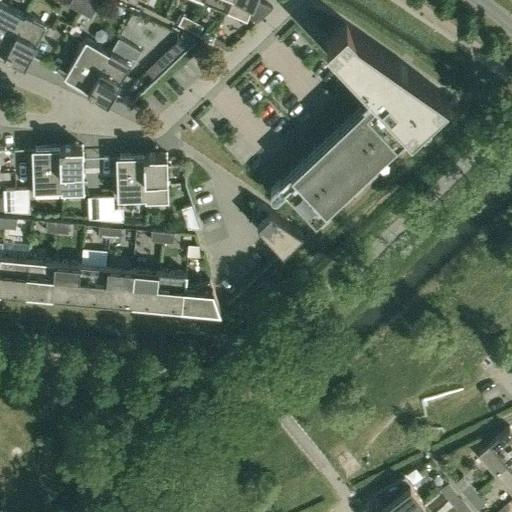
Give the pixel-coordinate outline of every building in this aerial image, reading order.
[(0,0),(0,49),(4,52),(25,12),(24,11),(24,13),(0,0)] [(70,0),(68,4),(79,10),(84,0),(70,0)] [(99,0),(84,0),(79,10),(90,17),(99,0)] [(229,0),(226,7),(257,20),(272,6),(257,0),(229,0)] [(24,62),(29,53),(45,22),(25,12),(4,52),(24,62)] [(178,23),(188,28),(193,19),(183,14),(178,23)] [(203,24),(193,19),(188,28),(198,34),(203,24)] [(279,180),(271,187),(271,188),(270,188),(270,189),(270,190),(270,191),(270,192),(271,193),(271,194),(273,195),(275,195),(276,195),(277,194),(285,187),(315,219),(447,95),(350,27),(346,21),(326,40),(378,95),(283,184),(279,180)] [(201,35),(212,41),(217,32),(206,26),(201,35)] [(176,58),(195,40),(183,34),(167,49),(176,58)] [(63,73),(88,88),(111,49),(110,48),(109,50),(85,36),(63,73)] [(107,99),(113,90),(130,60),(111,49),(88,88),(107,99)] [(82,144),(60,145),(61,190),(84,189),(82,144)] [(60,145),(35,145),(31,145),(33,189),(60,188),(60,190),(61,190),(60,145)] [(168,197),(167,152),(144,153),(145,198),(168,197)] [(144,153),(120,153),(116,153),(117,197),(145,196),(145,198),(144,153)] [(32,186),(31,168),(10,169),(11,187),(32,186)] [(4,209),(17,210),(16,187),(3,187),(4,209)] [(29,187),(16,187),(17,210),(30,211),(29,187)] [(88,217),(101,218),(100,195),(87,195),(88,217)] [(113,195),(100,195),(101,218),(114,219),(113,195)] [(302,231),(254,198),(254,199),(254,200),(253,201),(253,203),(252,204),(252,206),(251,208),(251,209),(251,211),(252,213),(252,214),(252,216),(253,217),(255,220),(256,221),(282,249),(302,231)] [(202,227),(193,202),(181,206),(188,227),(202,227)] [(5,216),(4,227),(30,229),(31,218),(5,216)] [(57,231),(57,221),(46,220),(45,230),(57,231)] [(57,221),(57,231),(68,232),(69,222),(57,221)] [(109,236),(110,226),(99,225),(98,235),(109,236)] [(110,226),(109,236),(121,236),(121,227),(110,226)] [(150,239),(162,240),(163,230),(150,229),(151,229),(150,239)] [(175,232),(175,231),(163,230),(162,240),(173,242),(174,232),(175,232)] [(200,255),(198,244),(188,243),(187,254),(200,255)] [(77,259),(78,245),(53,244),(52,258),(77,259)] [(90,247),(88,256),(112,260),(113,251),(90,247)] [(0,269),(0,287),(25,290),(28,256),(1,254),(0,269)] [(25,290),(51,292),(54,259),(28,256),(25,290)] [(51,292),(77,294),(80,261),(54,259),(51,292)] [(77,294),(103,297),(107,264),(80,261),(77,294)] [(103,297),(130,299),(133,266),(107,264),(103,297)] [(130,299),(156,302),(159,269),(133,266),(130,299)] [(156,302),(182,304),(185,271),(159,269),(156,302)] [(220,308),(210,277),(208,278),(209,280),(194,285),(186,284),(187,271),(185,271),(182,304),(220,308)] [(404,419),(405,419),(426,414),(422,397),(400,403),(404,419)] [(477,453),(496,475),(511,460),(511,428),(509,425),(477,453)] [(511,460),(496,475),(511,493),(511,460)] [(455,480),(469,498),(477,491),(462,474),(455,480)] [(373,492),(383,504),(376,510),(374,509),(373,509),(375,511),(408,511),(424,500),(404,475),(371,492),(372,492),(373,492)] [(456,491),(447,481),(439,488),(448,498),(456,491)] [(485,501),(477,491),(469,498),(477,507),(485,501)] [(459,511),(473,511),(461,497),(452,504),(459,511)] [(408,511),(430,511),(423,503),(425,501),(424,500),(408,511)]
